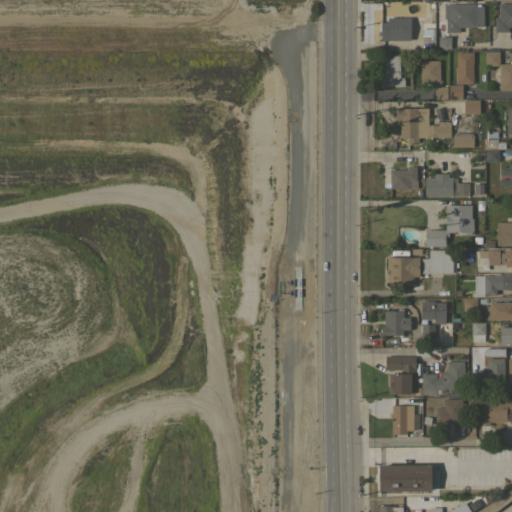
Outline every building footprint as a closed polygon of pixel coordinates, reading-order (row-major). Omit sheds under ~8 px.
[(435,20),(427,20),(426,1),(435,1),(435,20)] [(475,3),(475,6),(482,6),(483,26),(475,26),(475,27),(465,27),(465,32),(446,32),(446,26),(438,26),(438,36),(450,36),(450,48),(438,48),(438,49),(392,50),(392,47),(400,46),(400,44),(406,44),(406,41),(413,41),(413,40),(416,40),(416,42),(420,42),(420,27),(420,21),(438,21),(438,18),(444,18),(443,4),(475,3)] [(511,3),(511,26),(507,26),(507,31),(494,32),(494,17),(498,17),(498,3),(511,3)] [(406,36),(389,36),(389,40),(382,40),(382,36),(380,36),(380,35),(378,35),(378,31),(380,31),(380,21),(395,21),(395,18),(391,18),(391,13),(400,13),(400,16),(406,16),(406,36)] [(484,51),(499,51),(498,65),(484,65),(484,51)] [(472,63),(472,83),(456,84),(455,73),(454,73),(454,67),(456,67),(455,52),(473,52),(473,63),(472,63)] [(399,77),(404,77),(404,86),(380,87),(379,64),(381,64),(381,55),(399,55),(399,77)] [(439,60),(439,81),(420,81),(420,60),(439,60)] [(509,63),(509,62),(511,62),(511,63),(511,90),(499,90),(499,63),(509,63)] [(462,99),(448,99),(448,85),(462,85),(462,99)] [(433,86),(447,86),(447,99),(434,99),(433,86)] [(475,115),(475,102),(460,101),(459,115),(475,115)] [(428,107),(428,124),(437,124),(437,121),(450,121),(450,137),(418,137),(418,143),(407,143),(407,138),(399,138),(399,120),(395,120),(395,107),(428,107)] [(511,108),(503,109),(503,135),(508,135),(508,149),(511,148),(511,108)] [(473,135),(473,147),(452,147),(452,135),(473,135)] [(484,148),(484,140),(497,140),(497,148),(484,148)] [(485,149),(498,149),(498,161),(485,161),(485,149)] [(511,191),(509,190),(511,186),(498,185),(498,179),(509,179),(509,174),(499,174),(499,167),(508,167),(507,164),(511,162),(511,191)] [(416,179),(417,179),(417,187),(409,187),(409,188),(402,188),(402,190),(399,190),(399,188),(389,188),(390,169),(405,169),(405,167),(407,167),(407,166),(416,166),(416,179)] [(424,196),(423,177),(433,176),(433,173),(447,173),(447,176),(451,176),(451,177),(455,177),(456,194),(451,194),(451,195),(424,196)] [(468,195),(457,195),(457,182),(468,182),(468,195)] [(474,193),(474,183),(482,184),(482,193),(474,193)] [(476,209),(476,200),(484,200),(484,209),(476,209)] [(471,218),(472,218),(472,234),(459,234),(459,231),(448,232),(448,236),(445,236),(445,246),(424,246),(424,229),(445,229),(444,204),(471,204),(471,218)] [(511,245),(496,245),(496,221),(511,221),(511,245)] [(484,240),(494,240),(494,248),(484,248),(484,240)] [(452,249),(452,272),(420,273),(420,270),(422,270),(422,260),(420,260),(420,258),(428,258),(428,250),(452,249)] [(499,249),(499,252),(504,252),(504,249),(511,249),(511,271),(510,271),(509,265),(504,266),(504,264),(486,264),(486,260),(488,260),(487,257),(478,257),(478,250),(499,249)] [(419,256),(419,276),(412,276),(412,286),(403,286),(403,282),(386,282),(386,257),(419,256)] [(494,275),(494,274),(511,274),(511,288),(496,289),(496,294),(483,294),(483,275),(494,275)] [(476,310),(463,310),(463,297),(476,297),(476,310)] [(434,300),(434,302),(444,302),(445,323),(433,323),(433,319),(421,319),(421,300),(434,300)] [(483,305),(490,305),(490,302),(503,302),(503,301),(506,301),(506,302),(511,302),(511,319),(483,319),(483,305)] [(397,310),(397,308),(402,308),(402,310),(403,310),(403,317),(409,317),(409,329),(402,329),(402,334),(401,334),(401,337),(398,336),(398,334),(383,334),(383,332),(379,332),(379,326),(383,326),(383,310),(397,310)] [(471,322),(485,322),(484,334),(484,341),(471,341),(471,322)] [(421,336),(421,335),(419,335),(419,325),(421,325),(421,323),(434,324),(433,337),(421,336)] [(499,327),(511,326),(511,344),(500,344),(499,327)] [(415,356),(414,393),(391,393),(391,385),(389,385),(389,380),(390,380),(390,376),(391,376),(391,373),(400,373),(400,369),(385,369),(385,355),(415,356)] [(504,385),(469,385),(469,373),(481,373),(481,367),(486,367),(486,358),(504,358),(504,385)] [(463,384),(465,384),(465,394),(458,394),(458,395),(435,396),(435,393),(421,393),(421,373),(436,373),(436,376),(441,376),(441,371),(444,370),(446,370),(446,361),(463,361),(463,384)] [(461,422),(433,422),(433,415),(439,415),(439,407),(442,407),(442,398),(462,398),(461,422)] [(506,422),(480,422),(480,407),(486,407),(486,398),(506,398),(506,422)] [(403,404),(408,403),(408,405),(412,404),(412,430),(406,430),(406,434),(391,434),(391,431),(390,431),(390,427),(391,427),(391,422),(390,422),(390,418),(391,418),(391,417),(389,417),(389,413),(391,412),(391,405),(403,404)] [(378,490),(378,464),(430,464),(431,490),(378,490)] [(450,497),(463,497),(463,508),(451,508),(450,497)]
